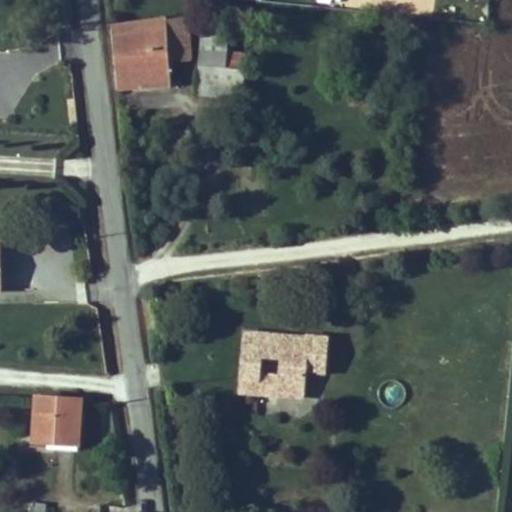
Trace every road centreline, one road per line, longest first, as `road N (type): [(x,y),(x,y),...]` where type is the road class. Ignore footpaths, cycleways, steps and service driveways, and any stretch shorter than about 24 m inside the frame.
road 1 (unclassified): [(149,511),(86,0)]
road 2 (unknown): [(121,281),(511,234)]
